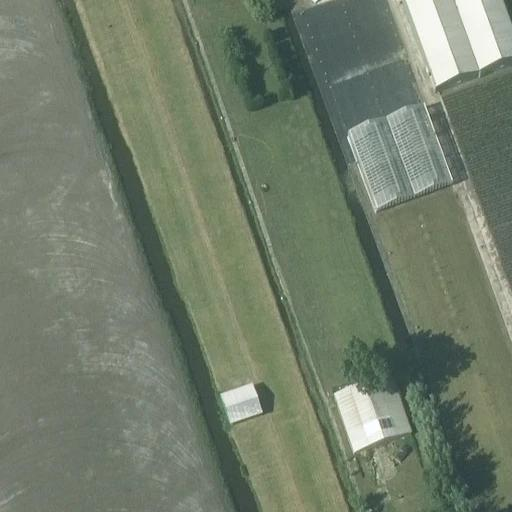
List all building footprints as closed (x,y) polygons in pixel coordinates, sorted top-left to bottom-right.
[(315,0),(319,10),(346,0),(315,0)] [(511,65),(511,41),(497,0),(400,0),(434,93),(511,65)] [(406,57),(327,80),(351,161),(430,138),(406,57)] [(334,397),(354,456),(411,436),(391,377),(334,397)] [(452,430),(469,482),(480,481),(506,473),(511,472),(511,396),(511,397),(493,397),(493,413),(479,418),(479,424),(476,425),(452,426),(452,430)] [(222,411),(227,427),(228,427),(238,424),(261,416),(255,399),(232,407),(222,411)]
